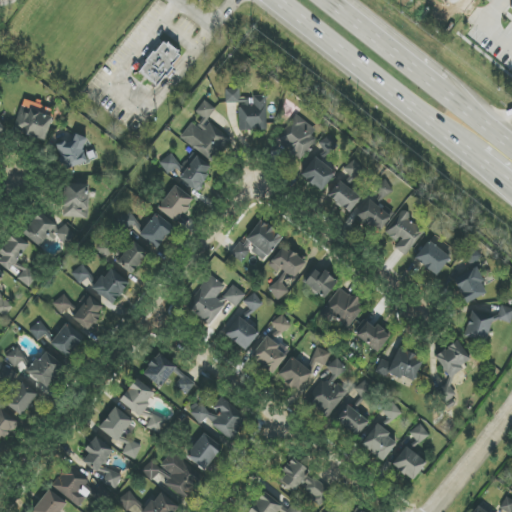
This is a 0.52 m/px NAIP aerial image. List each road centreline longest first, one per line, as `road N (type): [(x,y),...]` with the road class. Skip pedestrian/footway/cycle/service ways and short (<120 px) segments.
road 1 (residential): [(452,326),(269,188),(0,505)]
road 2 (residential): [(150,320),(394,511)]
road 3 (primary): [(275,0),(469,154)]
road 4 (primary): [(444,94),(327,0)]
road 5 (residential): [(511,409),(428,511)]
